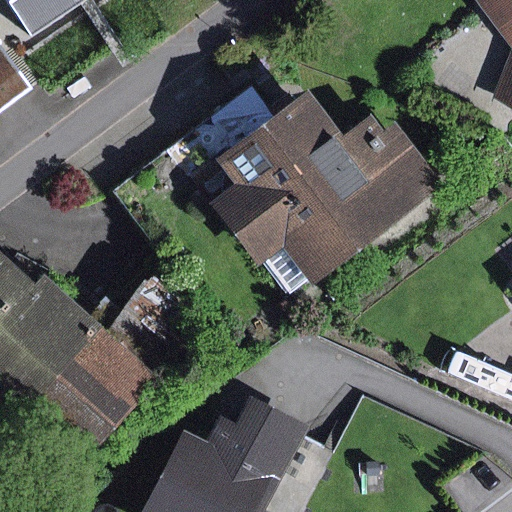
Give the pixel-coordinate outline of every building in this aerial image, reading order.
[(73,0),(13,0),(28,26),(73,0)] [(511,0),(494,0),(511,23),(511,0)] [(0,41),(0,107),(5,103),(33,80),(0,41)] [(311,93),(228,156),(244,177),(219,196),(262,254),(290,233),(316,267),(441,174),(397,116),(382,127),(372,114),(343,136),(311,93)] [(0,245),(0,382),(78,455),(158,370),(49,269),(38,281),(0,245)] [(187,427),(143,511),(247,511),(301,406),(256,384),(240,416),(224,408),(209,438),(187,427)]
